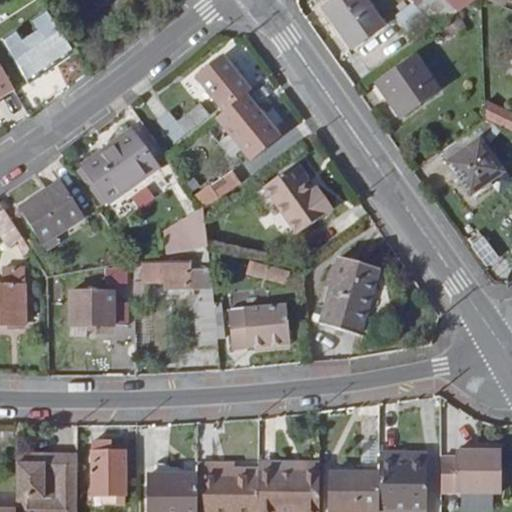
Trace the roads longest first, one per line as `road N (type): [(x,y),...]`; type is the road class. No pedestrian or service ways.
road 1 (residential): [(0,400),(196,399),(507,354)]
road 2 (residential): [(256,0),(507,354)]
road 3 (residential): [(222,0),(0,168)]
